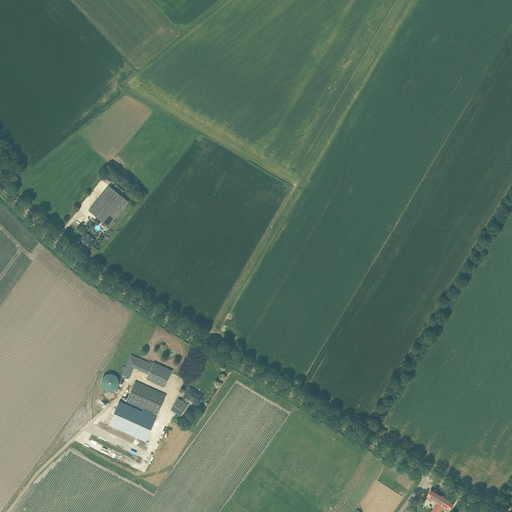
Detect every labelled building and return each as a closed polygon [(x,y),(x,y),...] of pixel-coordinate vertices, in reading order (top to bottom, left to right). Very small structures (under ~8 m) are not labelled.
[(88,211),(110,228),(115,222),(113,220),(129,201),(110,185),(88,211)] [(76,229),(84,235),(80,240),(89,248),(95,240),(86,233),(88,230),(80,224),(76,229)] [(131,355),(122,374),(129,377),(133,368),(148,374),(146,378),(165,387),(173,370),(154,362),(152,365),(131,355)] [(100,390),(115,391),(117,376),(101,374),(100,390)] [(120,400),(108,426),(145,443),(157,416),(156,416),(156,415),(157,415),(161,407),(164,400),(164,399),(166,394),(135,381),(126,401),(126,402),(143,409),(142,410),(125,403),(125,402),(120,400)] [(193,392),(194,391),(190,389),(182,401),(178,398),(173,405),(183,412),(188,404),(187,403),(189,399),(196,403),(198,400),(200,401),(202,397),(198,394),(193,392)] [(437,503),(431,511),(439,511),(443,506),(450,511),(454,503),(432,489),(427,497),(437,503)]
